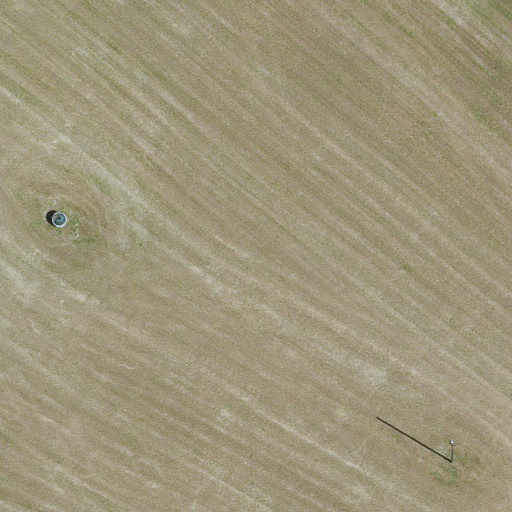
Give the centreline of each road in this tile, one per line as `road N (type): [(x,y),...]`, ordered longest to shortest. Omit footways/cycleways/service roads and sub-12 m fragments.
road 1 (trunk): [(46,356),(62,0)]
road 2 (unclassified): [(511,494),(275,415),(238,413),(181,426)]
road 3 (secondary): [(181,426),(140,383),(95,361),(46,356)]
